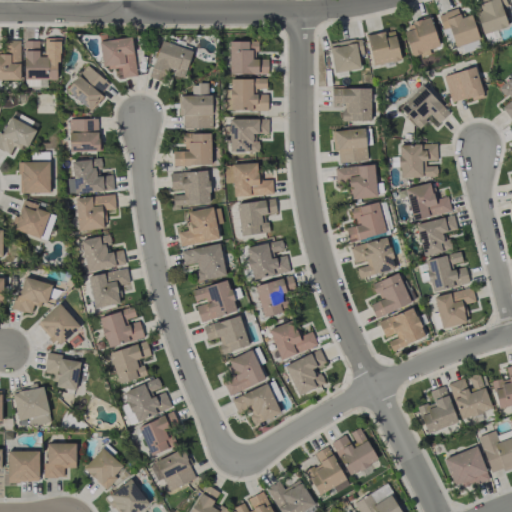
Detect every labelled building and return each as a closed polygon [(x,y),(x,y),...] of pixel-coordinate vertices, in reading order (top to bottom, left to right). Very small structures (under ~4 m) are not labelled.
[(473,0),(483,34),(507,26),(503,11),(508,10),(504,0),(473,0)] [(439,14),(450,48),(478,39),(470,14),(460,17),(457,8),(439,14)] [(439,46),(429,16),(401,25),(411,55),(439,46)] [(366,35),(373,66),(400,60),(393,29),(366,35)] [(98,41),(102,69),(120,67),(122,78),(136,76),(131,36),(98,41)] [(24,40),(24,79),(58,79),(58,38),(44,38),(44,56),(38,56),(38,40),(24,40)] [(361,39),(329,42),(332,72),(360,69),(358,56),(363,56),(361,39)] [(192,50),(161,40),(148,77),(163,81),(168,65),(185,71),(192,50)] [(0,53),(0,80),(20,80),(19,41),(8,41),(8,54),(0,53)] [(229,41),(229,74),(268,73),(267,58),(252,58),(252,50),(258,50),(258,41),(229,41)] [(110,85),(87,65),(65,89),(88,109),(110,85)] [(475,66),(443,75),(451,103),(483,94),(475,66)] [(511,118),(511,74),(498,85),(509,101),(501,107),(510,120),(511,118)] [(230,111),(267,110),(267,91),(266,91),(266,78),(230,78),(230,111)] [(431,115),(438,123),(449,113),(422,85),(398,107),(417,127),(431,115)] [(370,120),(370,87),(331,88),(332,104),(341,104),(341,121),(370,120)] [(211,127),(210,95),(180,95),(181,128),(211,127)] [(25,149),(35,130),(30,127),(33,121),(11,110),(0,132),(0,149),(9,154),(14,144),(25,149)] [(98,151),(97,118),(68,119),(69,152),(98,151)] [(268,118),(228,119),(229,152),(258,151),(258,142),(252,142),(252,134),(268,133),(268,118)] [(366,161),(365,128),(331,130),(332,150),(338,150),(338,162),(366,161)] [(173,166),(211,165),(210,133),(183,134),(184,150),(172,151),(173,166)] [(399,178),(436,176),(436,165),(425,166),(425,161),(437,160),(436,143),(398,145),(399,178)] [(113,191),(112,175),(100,175),(99,158),(72,160),(73,192),(113,191)] [(50,192),(48,160),(17,161),(19,193),(50,192)] [(231,164),(233,196),(251,196),(251,195),(272,194),(272,179),(257,180),(257,163),(231,164)] [(376,197),(373,165),(334,167),(335,182),(349,181),(350,198),(376,197)] [(172,194),(173,205),(209,203),(208,170),(170,172),(170,189),(182,189),(183,194),(172,194)] [(450,211),(447,196),(434,199),(429,182),(404,189),(412,221),(450,211)] [(77,230),(105,228),(103,210),(115,209),(113,194),(92,196),(74,198),(77,230)] [(240,236),(268,232),(265,215),(276,214),(274,198),(236,204),(240,236)] [(22,201),(17,216),(13,215),(9,228),(40,238),(49,210),(22,201)] [(385,232),(377,201),(350,208),(355,225),(344,228),(348,242),(385,232)] [(179,246),(218,239),(212,207),(184,212),(188,230),(177,232),(179,246)] [(423,256),(450,249),(446,232),(456,229),(452,215),(415,224),(423,256)] [(86,272),(124,264),(122,250),(110,252),(107,234),(80,239),(86,272)] [(394,269),(387,237),(349,246),(353,263),(365,260),(366,265),(356,267),(358,278),(394,269)] [(289,272),(285,255),(270,258),(269,252),(283,250),(281,240),(245,247),(252,279),(289,272)] [(225,275),(218,243),(181,250),(184,265),(194,263),(198,281),(225,275)] [(468,283),(464,266),(453,269),(451,264),(461,261),(459,252),(424,260),(431,292),(468,283)] [(87,276),(94,309),(119,303),(115,285),(129,283),(126,268),(87,276)] [(410,303),(397,272),(371,283),(378,300),(369,304),(374,318),(410,303)] [(46,303),(51,284),(24,276),(18,297),(14,296),(10,308),(30,314),(33,305),(38,306),(40,301),(46,303)] [(254,285),(262,316),(285,310),(280,293),(294,290),(291,276),(254,285)] [(191,290),(195,303),(194,303),(199,321),(236,311),(227,280),(191,290)] [(466,323),(462,304),(474,302),(472,288),(434,296),(440,328),(466,323)] [(56,346),(79,327),(59,303),(36,321),(56,346)] [(392,351),(425,336),(411,306),(377,322),(384,337),(393,333),(396,337),(387,341),(392,351)] [(98,317),(107,348),(143,337),(137,319),(136,319),(132,307),(98,317)] [(202,326),(206,340),(217,337),(222,354),(248,345),(238,315),(202,326)] [(316,347),(312,331),(297,335),(292,321),(269,328),(278,359),(316,347)] [(118,383),(145,375),(140,358),(150,355),(145,341),(109,351),(118,383)] [(228,395),(264,380),(251,349),(225,360),(233,378),(222,382),(228,395)] [(323,383),(316,366),(325,362),(319,349),(284,365),(297,395),(323,383)] [(75,390),(79,361),(60,359),(60,354),(46,352),(44,372),(55,374),(54,387),(75,390)] [(497,408),(511,404),(511,364),(505,366),(507,378),(492,381),(497,408)] [(491,409),(478,372),(465,377),(447,383),(460,419),(491,409)] [(136,422),(171,407),(163,389),(162,390),(157,377),(123,391),(136,422)] [(279,413),(266,383),(230,399),(236,413),(247,408),(254,424),(279,413)] [(44,384),(12,389),(16,420),(30,418),(30,425),(49,423),(44,384)] [(429,391),(434,403),(417,409),(426,434),(457,423),(444,385),(429,391)] [(176,445),(169,428),(178,424),(172,411),(137,427),(150,456),(176,445)] [(377,460),(359,427),(346,434),(346,433),(330,442),(348,476),(377,460)] [(511,429),(496,435),(494,430),(477,437),(490,473),(511,465),(511,429)] [(75,443),(46,443),(46,463),(43,463),(43,477),(63,478),(63,467),(75,468),(75,443)] [(313,453),(319,463),(304,471),(317,495),(345,479),(327,446),(313,453)] [(443,458),(453,485),(463,481),(465,487),(488,478),(476,446),(443,458)] [(104,488),(123,468),(102,447),(82,468),(104,488)] [(168,491),(195,478),(181,448),(154,461),(168,491)] [(38,450),(7,450),(7,481),(38,481),(38,450)] [(137,511),(148,506),(132,479),(106,493),(117,511),(137,511)] [(279,511),(302,511),(314,505),(299,480),(283,489),(278,481),(266,488),(279,511)] [(400,511),(390,494),(392,493),(386,483),(354,503),(359,511),(400,511)] [(219,492),(205,484),(188,511),(226,511),(228,511),(213,502),(219,492)] [(272,511),(262,491),(247,498),(251,508),(247,511),(243,503),(234,506),(236,511),(272,511)]
